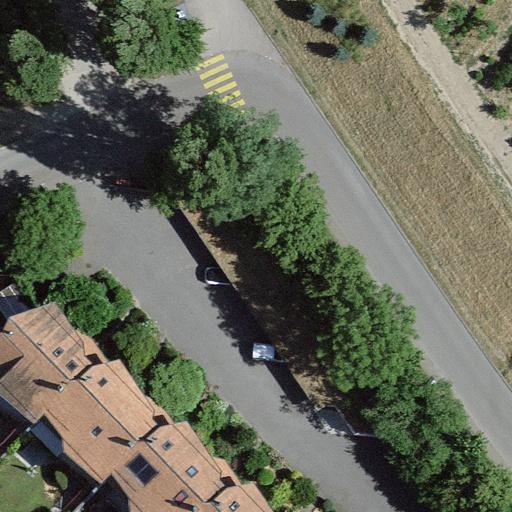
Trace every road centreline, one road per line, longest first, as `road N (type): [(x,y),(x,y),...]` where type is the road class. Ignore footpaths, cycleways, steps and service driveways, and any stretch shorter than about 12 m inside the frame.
road 1 (residential): [(267,82),(511,438)]
road 2 (residential): [(0,186),(267,82)]
road 3 (track): [(66,0),(111,139)]
